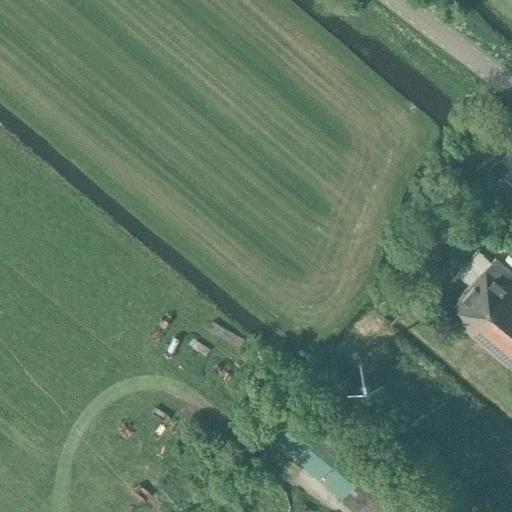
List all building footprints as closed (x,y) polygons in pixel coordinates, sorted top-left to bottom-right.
[(511,189),(499,204),(511,215),(511,189)] [(511,287),(503,280),(511,271),(494,257),(445,313),(511,371),(511,287)] [(367,461),(299,406),(271,440),(339,495),(367,461)] [(417,511),(365,470),(341,500),(356,511),(417,511)] [(288,511),(289,509),(288,499),(284,490),(277,483),(269,477),(260,475),(250,475),(240,477),(232,483),(226,490),(222,499),(220,509),(220,511),(288,511)]
